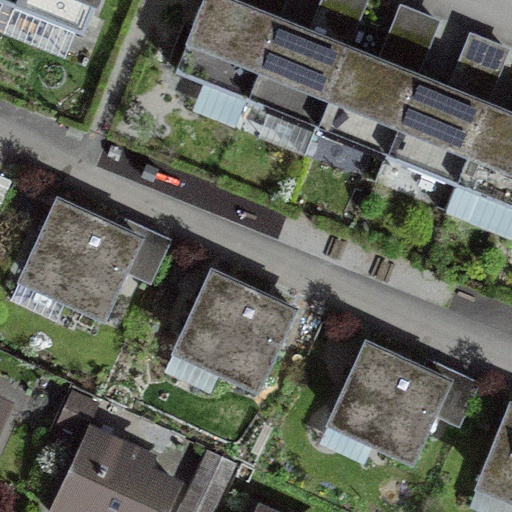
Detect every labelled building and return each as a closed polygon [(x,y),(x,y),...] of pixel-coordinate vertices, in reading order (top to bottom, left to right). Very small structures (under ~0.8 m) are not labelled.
[(2,0),(83,33),(96,0),(2,0)] [(299,26),(234,0),(206,0),(178,71),(511,205),(511,112),(506,110),(440,83),(367,54),(299,26)] [(149,238),(64,199),(26,279),(111,319),(149,238)] [(305,311),(218,272),(182,353),(269,392),(305,311)] [(459,384),(374,344),(335,425),(420,465),(459,384)] [(0,448),(22,404),(0,392),(0,448)] [(511,413),(482,487),(511,498),(511,413)] [(162,511),(178,479),(90,437),(59,502),(81,511),(162,511)] [(215,511),(229,480),(202,469),(183,511),(215,511)]
